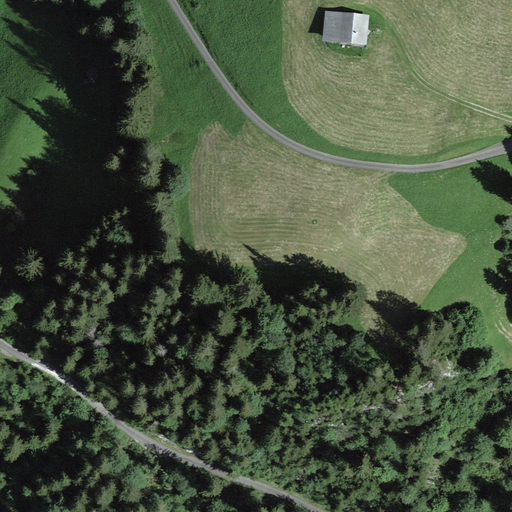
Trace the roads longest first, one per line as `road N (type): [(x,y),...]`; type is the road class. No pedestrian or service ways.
road 1 (track): [(172,0),(244,106),(312,153),(424,168),(511,147)]
road 2 (track): [(313,511),(165,452),(0,344)]
road 3 (track): [(377,15),(423,82),(511,119)]
